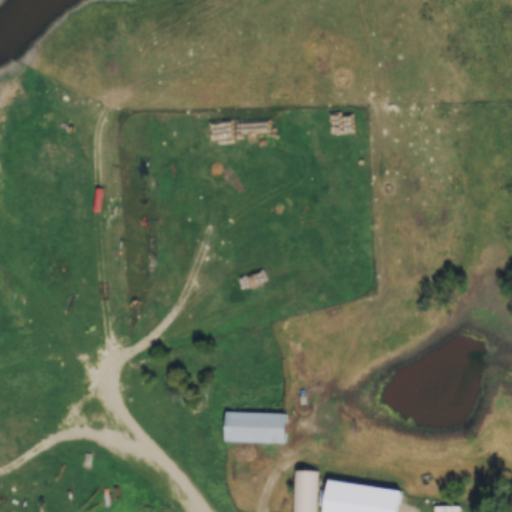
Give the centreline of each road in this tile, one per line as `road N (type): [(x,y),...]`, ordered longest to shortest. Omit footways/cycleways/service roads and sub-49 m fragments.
road 1 (track): [(244,204),(174,321),(128,359),(114,388),(134,432),(209,511)]
road 2 (track): [(0,479),(42,456),(86,396),(114,388)]
